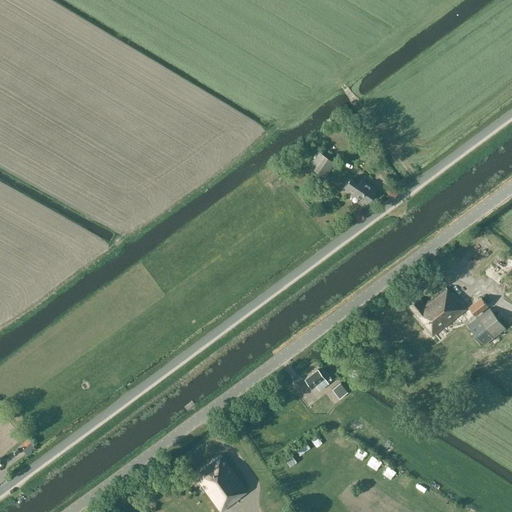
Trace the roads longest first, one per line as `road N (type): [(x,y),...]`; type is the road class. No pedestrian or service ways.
road 1 (unclassified): [(0,490),(511,113)]
road 2 (tertiary): [(68,511),(511,186)]
road 3 (track): [(338,82),(417,181)]
